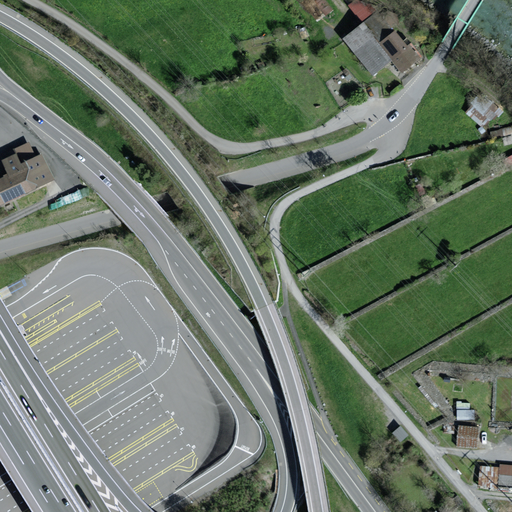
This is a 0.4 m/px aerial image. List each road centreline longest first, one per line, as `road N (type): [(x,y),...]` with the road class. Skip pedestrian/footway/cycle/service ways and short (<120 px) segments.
road 1 (motorway): [(317,511),(272,328),(203,200),(101,86),(0,15)]
road 2 (unclassified): [(482,511),(348,359),(286,277),(274,237),(288,199),(391,151),(403,132),(399,114)]
road 3 (unclassified): [(0,248),(349,147),(399,114)]
road 4 (primary): [(209,293),(375,511)]
road 5 (motorway): [(209,293),(279,424),(291,477),(284,511)]
road 6 (motorway): [(135,511),(0,344)]
road 7 (motorway): [(100,511),(0,349)]
road 8 (primary): [(125,192),(15,96)]
road 9 (unclassified): [(399,114),(476,0)]
road 10 (primary): [(125,192),(209,293)]
